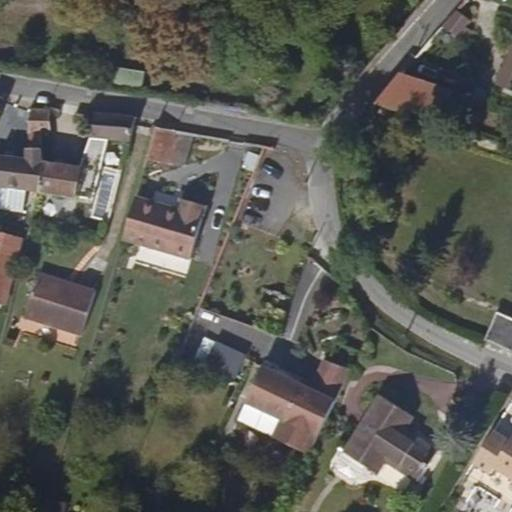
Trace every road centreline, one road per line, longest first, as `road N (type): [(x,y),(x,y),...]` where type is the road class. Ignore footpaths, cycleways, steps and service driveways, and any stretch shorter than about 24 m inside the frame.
road 1 (residential): [(312,138),(348,255),(395,320),(511,382)]
road 2 (residential): [(0,83),(47,100),(312,138)]
road 3 (residential): [(312,138),(449,0)]
road 4 (track): [(423,511),(507,380)]
